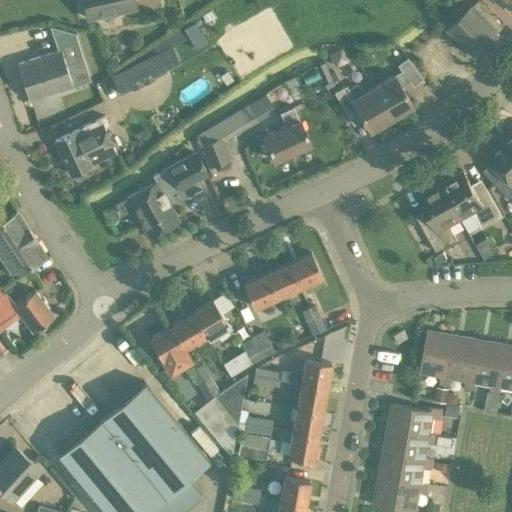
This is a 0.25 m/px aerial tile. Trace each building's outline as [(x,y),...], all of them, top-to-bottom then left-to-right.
[(83,0),(88,17),(101,14),(102,16),(118,13),(117,11),(136,7),(134,0),(83,0)] [(496,33),(504,26),(478,0),(471,7),(471,6),(448,30),(475,58),(498,35),(496,33)] [(494,0),(503,8),(510,0),(494,0)] [(200,19),(189,24),(199,45),(210,40),(200,19)] [(85,47),(96,44),(92,32),(81,36),(85,47)] [(75,35),(56,41),(58,50),(17,63),(29,99),(72,85),(67,71),(85,66),(75,35)] [(165,70),(164,69),(179,62),(170,45),(110,75),(120,95),(154,77),(154,76),(165,70)] [(394,74),(373,86),(391,118),(412,105),(401,86),(409,81),(413,86),(423,78),(407,57),(397,65),(401,70),(394,74)] [(373,86),(362,93),(356,82),(347,88),(346,85),(334,92),(353,125),(363,119),(370,131),(391,118),(373,86)] [(232,158),(225,139),(257,120),(247,104),(196,135),(200,146),(207,168),(232,158)] [(280,113),(286,125),(262,136),(274,160),(310,143),(300,119),(299,119),(293,107),(280,113)] [(74,131),(55,140),(70,173),(90,165),(91,166),(116,153),(112,143),(104,126),(109,124),(105,115),(100,117),(74,131)] [(511,131),(503,141),(511,150),(511,131)] [(491,162),(482,170),(511,200),(511,199),(511,150),(503,141),(486,157),(491,162)] [(179,221),(166,197),(208,174),(196,151),(154,173),(157,182),(143,190),(164,228),(179,221)] [(463,170),(440,183),(460,219),(473,211),(481,226),(502,214),(482,178),(471,184),(463,170)] [(436,251),(457,240),(449,225),(460,219),(440,183),(418,195),(426,210),(416,215),(436,251)] [(114,204),(121,215),(132,209),(148,237),(164,228),(143,190),(142,188),(114,204)] [(0,282),(13,273),(14,275),(45,253),(16,209),(0,220),(0,282)] [(479,241),(487,256),(502,247),(494,233),(479,241)] [(311,252),(288,262),(299,286),(312,281),(322,276),(311,252)] [(443,255),(434,259),(436,265),(446,259),(443,255)] [(288,262),(266,273),(276,297),(299,286),(288,262)] [(266,273),(242,283),(254,307),(276,297),(266,273)] [(0,282),(0,329),(21,315),(32,330),(53,315),(34,289),(16,302),(0,282)] [(213,299),(191,312),(205,335),(209,340),(230,327),(213,299)] [(301,311),(307,323),(321,317),(316,305),(301,311)] [(191,312),(170,325),(177,336),(184,347),(194,341),(199,348),(209,341),(209,340),(205,335),(191,312)] [(321,317),(307,323),(312,335),(326,329),(321,317)] [(170,325),(147,339),(168,372),(191,358),(188,353),(184,347),(177,336),(170,325)] [(459,335),(428,329),(422,368),(443,372),(441,382),(450,384),(452,374),(459,335)] [(264,330),(252,337),(256,343),(256,345),(263,357),(275,351),(274,349),(266,334),(264,330)] [(474,388),(476,378),(483,339),(459,335),(452,374),(468,377),(465,387),(474,388)] [(252,337),(241,342),(251,361),(252,363),(263,357),(256,345),(256,343),(252,337)] [(499,393),(502,383),(508,343),(483,339),(476,378),(492,381),(490,391),(499,393)] [(511,384),(511,344),(508,343),(502,383),(511,384)] [(280,371),(279,378),(301,382),(326,387),(331,363),(305,358),(302,373),(280,369),(280,371)] [(190,371),(195,380),(202,376),(204,379),(210,375),(203,363),(190,371)] [(268,377),(270,370),(254,367),(253,374),(252,381),(265,383),(266,376),(268,377)] [(268,377),(266,376),(265,383),(278,385),(279,378),(280,371),(270,370),(268,377)] [(237,423),(241,397),(245,374),(245,373),(219,389),(220,392),(217,394),(214,395),(237,423)] [(202,376),(195,380),(203,394),(205,393),(209,399),(217,394),(220,392),(216,385),(210,375),(204,379),(202,376)] [(176,511),(200,492),(186,476),(208,459),(144,382),(58,454),(106,511),(176,511)] [(301,382),(296,405),(322,410),(326,387),(301,382)] [(428,409),(392,403),(388,423),(427,431),(430,415),(440,417),(442,408),(429,406),(428,409)] [(294,419),(292,429),(318,434),(322,410),(296,405),(294,419)] [(246,415),(245,423),(246,423),(245,431),(256,433),(258,425),(260,425),(261,418),(246,415)] [(258,425),(256,433),(270,435),(273,420),(261,418),(260,425),(258,425)] [(388,423),(383,450),(422,457),(425,440),(436,442),(437,433),(427,431),(388,423)] [(313,461),(318,434),(292,429),(287,456),(313,461)] [(242,432),(240,444),(268,449),(270,437),(242,432)] [(240,444),(238,455),(265,461),(268,449),(240,444)] [(40,469),(14,446),(0,461),(0,489),(12,500),(40,469)] [(383,450),(379,474),(418,481),(421,465),(430,467),(432,458),(422,457),(383,450)] [(418,481),(379,474),(373,504),(412,511),(416,490),(426,492),(428,483),(418,481)] [(280,499),(306,503),(310,480),(284,475),(280,499)] [(245,501),(247,486),(234,484),(231,498),(245,501)] [(261,489),(247,486),(245,501),(258,503),(261,489)] [(280,499),(277,511),(304,511),(306,503),(280,499)]
